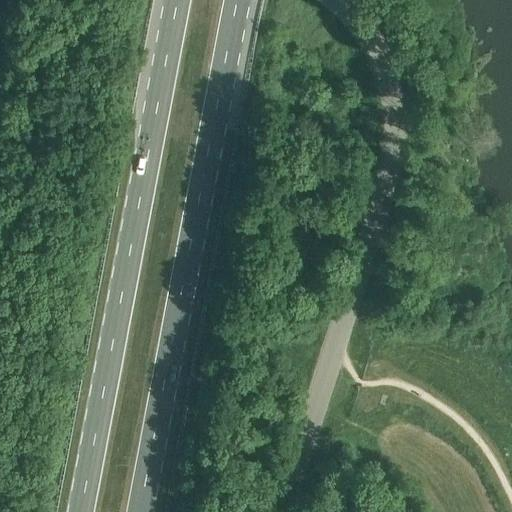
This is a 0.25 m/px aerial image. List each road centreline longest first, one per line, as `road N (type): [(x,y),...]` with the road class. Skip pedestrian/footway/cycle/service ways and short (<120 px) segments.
road 1 (unclassified): [(282,511),(395,152),(390,76),(369,32),(339,0)]
road 2 (primary): [(142,511),(239,0)]
road 3 (primary): [(175,0),(79,511)]
